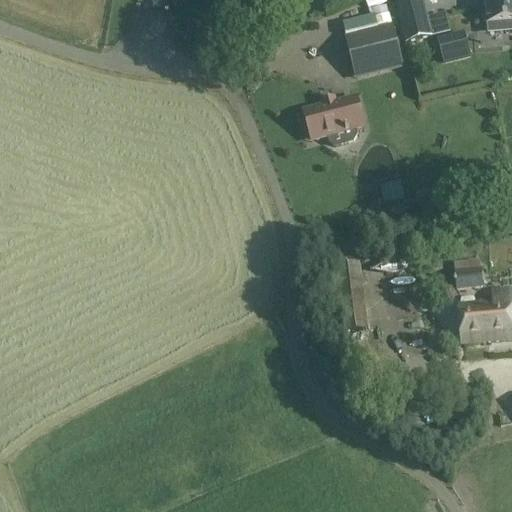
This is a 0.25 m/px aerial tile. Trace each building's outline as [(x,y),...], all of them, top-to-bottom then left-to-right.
[(431,38),(421,0),(395,0),(407,44),(431,38)] [(511,0),(483,0),(486,26),(488,25),(511,23),(511,0)] [(346,40),(353,72),(400,61),(392,29),(346,40)] [(483,44),(443,49),(444,64),(485,59),(483,44)] [(354,132),(364,129),(356,99),(308,113),(315,143),(328,139),(329,145),(335,148),(353,143),(355,138),(354,132)] [(346,334),(369,331),(360,265),(338,268),(346,334)] [(483,289),(481,272),(455,274),(457,292),(483,289)] [(492,294),(492,304),(459,307),(462,347),(511,342),(511,329),(509,293),(492,294)] [(394,408),(407,398),(370,349),(357,359),(394,408)]
